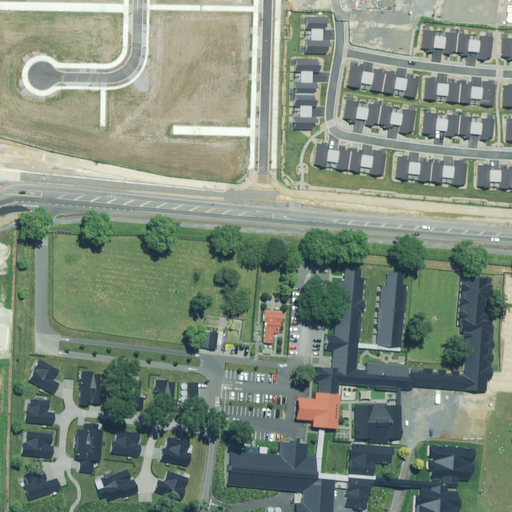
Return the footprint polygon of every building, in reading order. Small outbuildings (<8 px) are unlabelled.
[(327,18),(308,17),(308,29),(311,29),(311,40),(307,40),(307,52),(326,52),(326,42),(324,42),(324,28),(326,28),(327,18)] [(473,46),(427,24),(421,38),(466,60),(473,46)] [(317,60),(296,60),(296,73),(301,73),(301,82),(296,82),(296,93),(317,94),(317,82),(313,82),(313,73),(317,73),(317,60)] [(316,106),(317,94),(296,93),(296,106),(300,106),(300,116),(295,116),(295,127),(316,127),(316,116),(312,116),(313,106),(316,106)] [(317,145),(314,163),(326,165),(326,162),(337,163),(336,167),(348,169),(351,151),(341,149),(340,151),(328,149),(328,147),(317,145)] [(362,152),(351,151),(348,169),(360,171),(361,167),(372,169),(371,173),(383,175),(386,156),(375,155),(375,157),(362,155),(362,152)] [(397,159),(396,178),(408,179),(408,175),(419,176),(419,180),(431,180),(432,162),(421,161),(421,164),(408,163),(409,160),(397,159)] [(443,163),(432,162),(431,180),(443,181),(443,178),(454,178),(454,182),(466,183),(467,165),(456,164),(456,166),(443,165),(443,163)] [(477,167),(477,185),(489,186),(489,182),(500,183),(499,186),(511,187),(511,178),(511,168),(502,168),(502,170),(489,170),(489,167),(477,167)] [(318,377),(317,389),(339,391),(340,380),(487,391),(496,274),(461,271),(457,313),(464,313),(460,370),(397,365),(404,267),(382,265),(374,365),(355,364),(363,264),(336,262),(329,364),(311,363),(310,377),(318,377)] [(279,311),(262,310),(262,322),(263,322),(262,343),(272,343),(272,333),(278,334),(279,311)] [(228,321),(226,342),(239,344),(242,322),(228,321)] [(214,333),(201,331),(199,347),(213,349),(214,333)] [(38,361),(27,381),(51,393),(56,383),(52,380),(57,371),(38,361)] [(94,372),(82,371),(80,405),(89,405),(89,403),(100,403),(101,375),(94,375),(94,372)] [(137,377),(126,376),(124,404),(133,405),(134,395),(143,396),(144,383),(137,383),(137,377)] [(171,409),(172,380),(156,380),(156,387),(151,387),(150,408),(171,409)] [(198,383),(190,382),(190,406),(198,406),(198,383)] [(334,430),(336,397),(319,396),(312,395),(311,402),(294,401),(293,421),(309,422),(309,428),(321,429),(334,430)] [(22,408),(21,422),(51,425),(52,411),(44,410),(45,399),(27,397),(26,409),(22,408)] [(399,400),(358,400),(358,434),(399,434),(399,400)] [(97,461),(101,427),(77,425),(72,470),(92,472),(93,461),(97,461)] [(112,442),(110,454),(138,458),(139,446),(137,446),(138,434),(116,431),(114,442),(112,442)] [(52,434),(27,432),(26,443),(22,442),(21,454),(50,457),(52,434)] [(164,436),(159,460),(186,465),(191,441),(164,436)] [(279,451),(224,446),(222,481),(293,487),(291,511),(329,511),(332,476),(312,474),(314,453),(306,453),(307,440),(280,438),(279,451)] [(392,442),(350,438),(347,470),(372,472),(373,459),(390,461),(392,442)] [(473,443),(429,441),(428,469),(471,472),(473,443)] [(155,480),(151,490),(180,499),(188,475),(162,467),(158,481),(155,480)] [(125,469),(99,477),(102,487),(97,488),(102,504),(137,493),(132,480),(129,481),(125,469)] [(19,480),(25,501),(58,490),(54,478),(44,481),(41,473),(19,480)] [(366,478),(345,476),(342,504),(364,506),(366,478)] [(456,486),(415,483),(413,509),(454,511),(456,486)]
